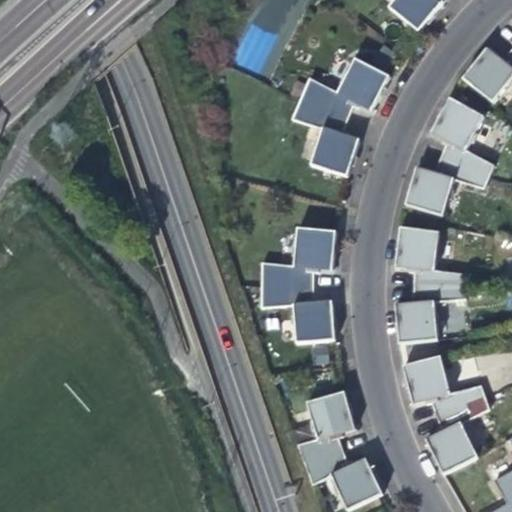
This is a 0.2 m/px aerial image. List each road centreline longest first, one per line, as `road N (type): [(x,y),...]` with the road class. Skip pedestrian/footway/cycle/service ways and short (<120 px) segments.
road 1 (residential): [(490,0),(409,99),(372,222),(370,356),(391,432),(433,511)]
road 2 (residential): [(80,0),(115,59),(270,511)]
road 3 (trunk): [(0,117),(133,0)]
road 4 (trunk): [(0,99),(105,0)]
